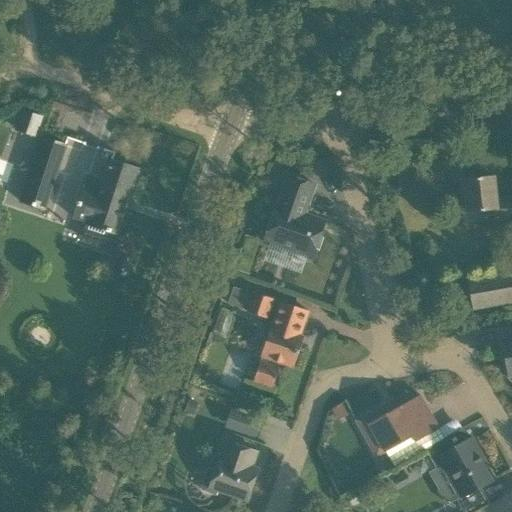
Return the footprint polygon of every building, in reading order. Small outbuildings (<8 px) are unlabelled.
[(511,0),(475,0),(490,27),(511,14),(511,0)] [(342,37),(330,44),(339,59),(351,52),(342,37)] [(22,109),(15,130),(36,138),(43,116),(22,109)] [(47,210),(65,145),(40,136),(21,202),(47,210)] [(139,169),(112,160),(108,159),(100,185),(86,180),(73,220),(65,217),(61,231),(83,237),(86,226),(118,234),(139,169)] [(264,242),(312,258),(325,221),(299,212),(302,206),(306,207),(314,185),(288,176),(278,205),(277,205),(264,242)] [(511,197),(496,200),(493,177),(464,180),(467,212),(494,209),(495,219),(511,217),(511,197)] [(132,258),(119,254),(114,272),(120,274),(118,282),(123,284),(132,258)] [(511,272),(468,280),(474,314),(511,306),(511,272)] [(308,311),(280,301),(280,302),(272,300),(273,299),(254,293),(253,294),(233,287),(227,304),(248,311),(247,312),(265,318),(263,325),(271,327),(261,356),(263,357),(261,362),(260,362),(253,381),(272,387),(279,368),(277,368),(279,362),(293,367),(300,348),(296,347),(299,338),(302,340),(303,337),(299,336),(308,311)] [(511,337),(502,339),(508,377),(510,377),(511,380),(511,337)] [(383,407),(378,407),(355,420),(370,447),(379,443),(384,452),(412,436),(415,442),(438,428),(419,395),(411,400),(409,401),(403,404),(388,412),(386,409),(383,407)] [(442,464),(461,497),(456,500),(462,511),(464,511),(487,499),(481,487),(491,481),(476,454),(479,452),(471,437),(464,441),(458,431),(425,450),(435,468),(442,464)] [(258,468),(253,467),(257,452),(226,441),(221,456),(220,455),(215,470),(208,468),(201,487),(202,490),(216,495),(217,491),(247,501),(258,468)]
